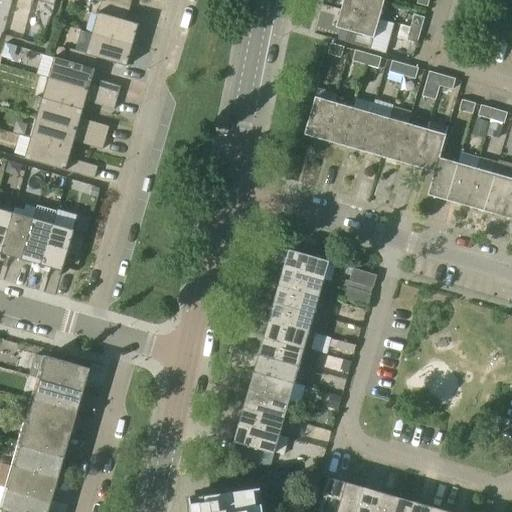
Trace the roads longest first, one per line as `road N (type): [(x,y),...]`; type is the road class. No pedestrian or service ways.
road 1 (residential): [(511,487),(370,454),(345,433),(397,238)]
road 2 (residential): [(90,328),(183,0)]
road 3 (residential): [(232,190),(263,0)]
road 4 (residential): [(78,511),(129,339)]
road 5 (residential): [(185,357),(232,190)]
road 6 (residential): [(397,238),(232,190)]
road 7 (residential): [(152,511),(185,357)]
road 8 (residential): [(456,0),(444,39),(449,53),(511,77)]
